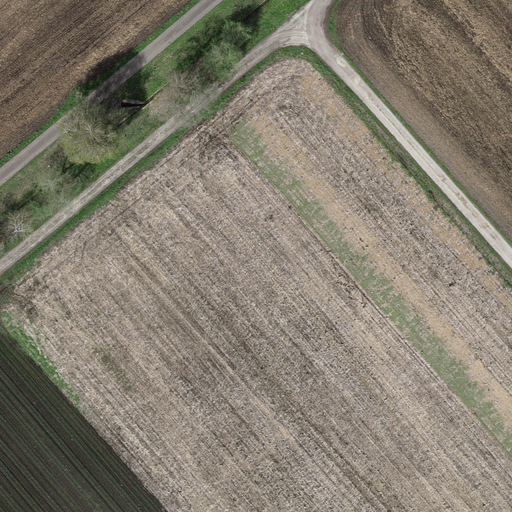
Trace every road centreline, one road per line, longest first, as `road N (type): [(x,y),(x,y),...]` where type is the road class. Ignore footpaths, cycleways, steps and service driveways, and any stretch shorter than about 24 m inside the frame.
road 1 (track): [(318,0),(0,269)]
road 2 (track): [(298,16),(511,259)]
road 3 (track): [(0,177),(210,0)]
